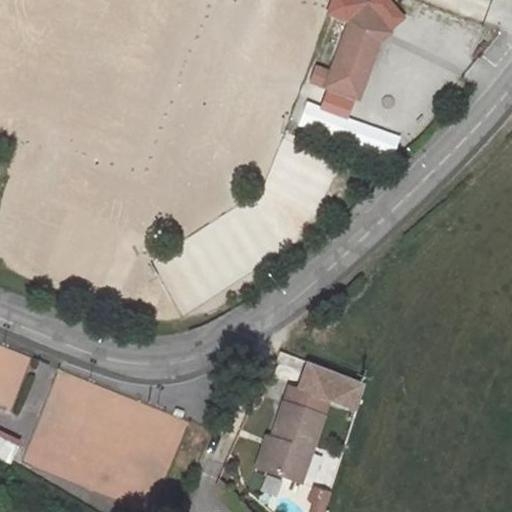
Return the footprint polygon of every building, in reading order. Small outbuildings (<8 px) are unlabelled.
[(317,67),(312,83),(324,90),(321,110),(347,119),(378,43),(407,18),(391,0),(369,0),(368,1),(366,0),(332,0),(327,13),(347,21),(327,72),(317,67)] [(0,20),(61,39),(66,24),(2,5),(0,12),(0,20)] [(327,398),(289,387),(263,467),(301,480),(327,398)] [(6,438),(0,435),(0,454),(11,460),(14,453),(2,447),(6,438)] [(18,444),(6,438),(2,447),(14,453),(18,444)] [(312,501),(317,502),(322,487),(312,484),(307,499),(312,501)] [(322,487),(317,502),(323,504),(328,489),(322,487)] [(312,501),(309,511),(320,511),(323,504),(317,502),(312,501)]
